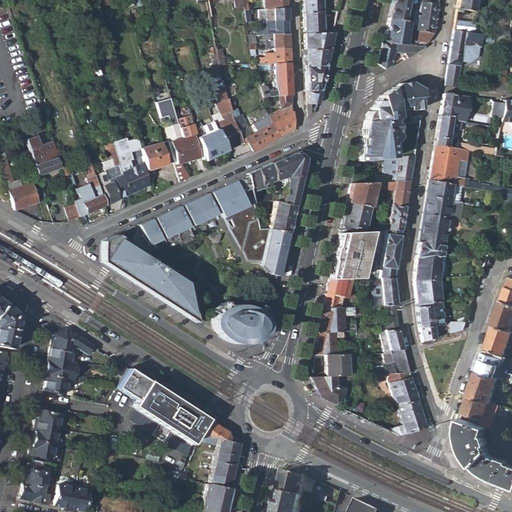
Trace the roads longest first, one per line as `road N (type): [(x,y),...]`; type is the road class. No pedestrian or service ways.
road 1 (residential): [(440,428),(410,340),(403,282),(435,66)]
road 2 (residential): [(65,259),(97,227),(300,136)]
road 3 (primary): [(332,141),(274,380)]
road 4 (primary): [(257,382),(65,259)]
road 5 (primary): [(49,300),(238,417)]
road 6 (residential): [(49,300),(28,332),(0,482)]
road 7 (residential): [(440,428),(508,265)]
road 8 (primary): [(280,439),(419,511)]
road 9 (primary): [(427,470),(300,408)]
road 10 (residential): [(293,0),(300,136)]
